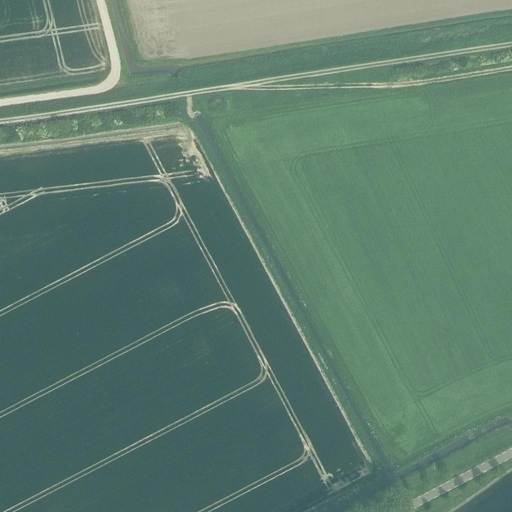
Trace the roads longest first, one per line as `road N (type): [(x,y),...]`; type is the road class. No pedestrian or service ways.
road 1 (track): [(511,45),(0,121)]
road 2 (track): [(511,67),(390,86),(240,85)]
road 3 (track): [(100,0),(113,82),(0,102)]
road 4 (unclassified): [(398,511),(511,452)]
